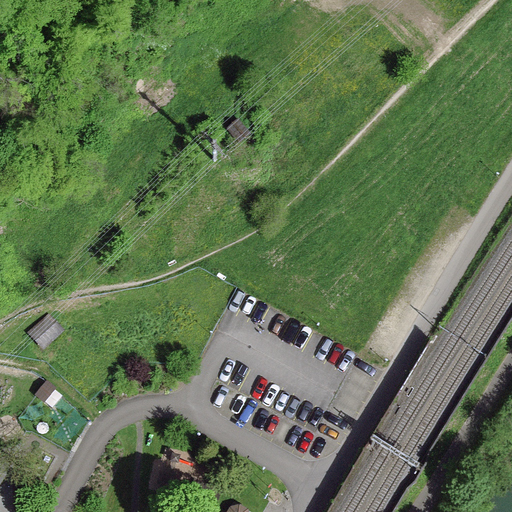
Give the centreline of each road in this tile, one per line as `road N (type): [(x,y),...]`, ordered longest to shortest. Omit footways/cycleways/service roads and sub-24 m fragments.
road 1 (residential): [(309,511),(511,180)]
road 2 (residential): [(511,364),(413,511)]
